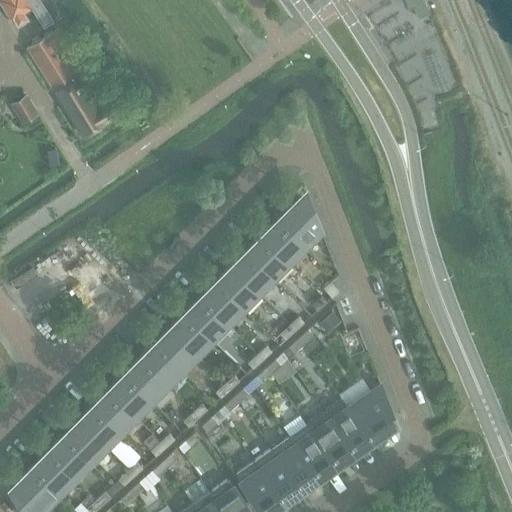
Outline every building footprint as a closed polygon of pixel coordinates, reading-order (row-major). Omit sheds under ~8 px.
[(0,0),(0,2),(10,19),(11,18),(23,11),(30,6),(33,11),(41,5),(37,0),(0,0)] [(410,0),(417,17),(428,13),(423,0),(410,0)] [(104,103),(96,108),(87,93),(95,88),(56,27),(26,46),(54,90),(54,91),(82,135),(112,116),(104,103)] [(25,94),(11,103),(22,122),(37,113),(25,94)] [(306,205),(300,211),(292,203),(276,219),(302,246),(320,228),(311,206),(309,202),(306,205)] [(278,270),(302,246),(276,219),(251,244),(278,270)] [(262,286),(278,270),(251,244),(235,260),(262,286)] [(245,303),(262,286),(235,260),(219,277),(245,303)] [(337,273),(328,281),(337,291),(342,286),(337,273)] [(229,319),(245,303),(219,277),(203,293),(229,319)] [(328,281),(322,287),(331,296),(337,291),(328,281)] [(213,336),(229,319),(203,293),(186,309),(213,336)] [(320,295),(311,303),(316,309),(326,300),(320,295)] [(197,352),(213,336),(186,309),(170,326),(197,352)] [(332,310),(319,322),(327,331),(340,320),(332,310)] [(303,321),(298,315),(288,323),(294,329),(303,321)] [(279,332),(284,338),(294,329),(288,323),(279,332)] [(170,326),(154,342),(180,368),(197,352),(170,326)] [(312,334),(307,328),(297,337),(303,343),(312,334)] [(288,345),(293,351),(303,343),(297,337),(288,345)] [(180,368),(154,342),(138,358),(164,385),(180,368)] [(271,350),(265,344),(256,353),(261,359),(271,350)] [(247,361),(252,367),(261,359),(256,353),(247,361)] [(164,385),(138,358),(122,375),(148,401),(164,385)] [(280,363),(274,358),(265,366),(270,372),(280,363)] [(256,374),(261,380),(270,372),(265,366),(256,374)] [(238,379),(233,373),(224,382),(229,388),(238,379)] [(148,401),(122,375),(105,391),(132,417),(148,401)] [(214,390),(220,396),(229,388),(224,382),(214,390)] [(379,382),(346,405),(369,437),(387,424),(381,415),(387,412),(386,411),(390,409),(389,405),(379,382)] [(247,393),(242,387),(233,395),(238,401),(247,393)] [(132,417),(105,391),(89,407),(115,434),(132,417)] [(223,404),(229,410),(238,401),(233,395),(223,404)] [(369,437),(346,405),(341,398),(324,410),(351,449),(369,437)] [(206,408),(201,402),(192,411),(197,417),(206,408)] [(115,434),(89,407),(73,424),(99,450),(115,434)] [(333,462),(351,449),(324,410),(306,423),(333,462)] [(182,419),(188,425),(197,417),(192,411),(182,419)] [(200,424),(206,430),(215,422),(210,416),(200,424)] [(315,474),(333,462),(306,423),(288,435),(315,474)] [(99,450),(73,424),(57,440),(83,466),(99,450)] [(190,445),(199,436),(194,430),(184,439),(190,445)] [(174,438),(168,432),(159,440),(164,446),(174,438)] [(298,487),(315,474),(288,435),(271,448),(298,487)] [(83,466),(57,440),(40,456),(67,483),(83,466)] [(149,449),(155,455),(164,446),(159,440),(149,449)] [(280,499),(298,487),(271,448),(253,460),(280,499)] [(175,458),(170,452),(161,460),(166,466),(175,458)] [(67,483),(40,456),(32,465),(58,492),(67,483)] [(151,469),(157,475),(166,466),(161,460),(151,469)] [(253,460),(234,473),(261,511),(280,499),(253,460)] [(142,467),(136,461),(127,469),(132,475),(142,467)] [(18,502),(24,511),(37,511),(58,492),(32,465),(15,482),(23,490),(19,495),(16,498),(18,501),(18,502)] [(117,478),(123,484),(132,475),(127,469),(117,478)] [(224,511),(252,511),(228,477),(210,490),(224,511)] [(143,487),(138,481),(128,489),(134,495),(143,487)] [(119,498),(124,504),(134,495),(128,489),(119,498)] [(109,496),(104,490),(95,498),(100,504),(109,496)] [(198,511),(224,511),(210,490),(192,503),(198,511)] [(85,507),(90,511),(91,511),(100,504),(95,498),(85,507)] [(198,511),(192,503),(178,511),(198,511)]
